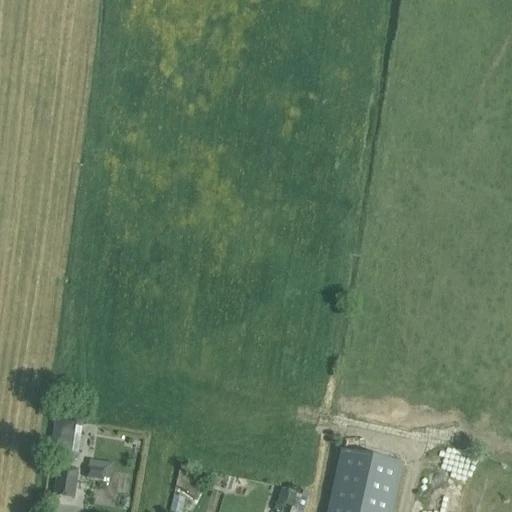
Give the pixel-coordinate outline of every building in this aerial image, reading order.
[(82,424),(54,420),(49,456),(76,460),(82,424)] [(481,511),(485,441),(431,438),(427,511),(481,511)] [(393,511),(403,467),(340,452),(326,511),(393,511)] [(104,470),(82,466),(81,478),(102,481),(104,470)] [(72,500),(77,471),(58,468),(53,497),(72,500)]
